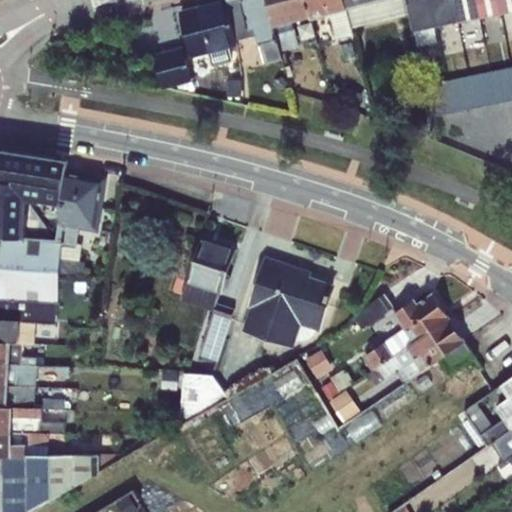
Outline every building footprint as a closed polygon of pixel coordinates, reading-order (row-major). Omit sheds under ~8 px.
[(238,45),(236,40),(226,0),(197,0),(199,6),(179,11),(191,58),(238,45)] [(226,0),(236,40),(258,35),(256,27),(249,28),(242,0),(226,0)] [(274,25),(267,0),(242,0),(249,28),(256,27),(258,35),(259,44),(261,43),(278,39),(276,33),(274,25)] [(311,15),(307,0),(267,0),(274,25),(311,15)] [(307,0),(311,15),(312,18),(330,12),(347,7),(348,7),(346,0),(307,0)] [(406,0),(375,0),(348,7),(347,7),(352,27),(409,12),(406,0)] [(428,15),(432,14),(429,0),(406,0),(409,12),(413,35),(431,31),(428,15)] [(454,9),(452,0),(429,0),(432,14),(454,9)] [(452,0),(454,9),(477,4),(476,0),(452,0)] [(502,13),(504,9),(498,0),(495,0),(477,4),(481,17),(502,13)] [(511,0),(498,0),(504,9),(511,6),(511,0)] [(477,4),(454,9),(460,23),(462,22),(460,17),(472,12),(475,19),(481,17),(477,4)] [(354,35),(352,27),(347,7),(330,12),(337,39),(354,35)] [(472,12),(460,17),(462,22),(467,32),(479,27),(475,19),(472,12)] [(278,39),(281,51),(300,46),(296,28),(276,33),(278,39)] [(281,51),(278,39),(261,43),(265,63),(283,59),(281,51)] [(352,42),(341,44),(344,59),(356,57),(352,42)] [(185,46),(154,55),(163,89),(193,81),(185,46)] [(438,111),(511,98),(511,65),(432,79),(438,111)] [(282,75),(274,83),(281,91),(289,83),(282,75)] [(365,90),(360,91),(342,85),(336,103),(358,110),(358,109),(370,112),(365,90)] [(107,176),(67,169),(59,223),(79,226),(78,228),(80,228),(100,232),(100,228),(103,208),(107,176)] [(103,208),(100,228),(103,229),(102,241),(110,243),(115,209),(103,208)] [(79,226),(59,223),(57,240),(63,240),(61,270),(84,273),(85,262),(80,261),(82,243),(78,243),(80,228),(78,228),(79,226)] [(202,235),(187,282),(221,293),(222,293),(224,288),(229,273),(237,246),(202,235)] [(63,240),(57,240),(0,237),(0,236),(0,298),(58,302),(61,270),(63,240)] [(266,256),(243,331),(294,348),(302,324),(321,330),(337,284),(311,276),(313,272),(266,256)] [(232,276),(229,273),(224,288),(228,288),(232,276)] [(217,303),(221,293),(187,282),(180,300),(214,311),(217,303)] [(369,326),(395,307),(385,293),(358,311),(351,324),(337,333),(343,342),(367,325),(369,326)] [(414,341),(450,317),(433,293),(418,303),(415,298),(395,312),(405,327),(414,341)] [(58,302),(0,298),(0,318),(20,319),(36,322),(57,323),(58,302)] [(235,309),(217,303),(214,311),(200,354),(219,361),(235,309)] [(441,358),(466,341),(450,317),(414,341),(407,346),(423,371),(441,358)] [(20,319),(0,318),(0,341),(12,341),(19,343),(20,319)] [(20,319),(19,343),(23,343),(35,343),(36,322),(20,319)] [(407,346),(414,341),(405,327),(363,356),(373,369),(407,346)] [(0,362),(10,364),(12,341),(0,341),(0,362)] [(19,343),(12,341),(10,364),(23,365),(37,366),(37,356),(23,356),(23,343),(19,343)] [(475,355),(466,341),(441,358),(451,372),(475,355)] [(410,381),(423,371),(407,346),(373,369),(369,373),(377,385),(401,368),(410,381)] [(321,349),(306,359),(319,379),(334,369),(321,349)] [(98,511),(133,491),(139,500),(160,487),(175,511),(389,511),(298,357),(126,455),(100,455),(100,472),(28,511),(98,511)] [(10,364),(0,362),(0,384),(9,385),(10,364)] [(10,364),(9,385),(22,386),(23,365),(10,364)] [(511,375),(501,383),(510,397),(498,405),(505,417),(511,427),(511,375)] [(9,385),(0,384),(0,404),(7,405),(9,385)] [(22,386),(9,385),(7,405),(13,406),(35,407),(36,386),(22,386)] [(347,390),(328,402),(343,423),(361,411),(347,390)] [(43,398),(43,407),(65,409),(65,399),(43,398)] [(493,443),(511,427),(505,417),(493,425),(477,402),(465,410),(489,446),(493,443)] [(7,405),(0,404),(0,431),(12,432),(12,431),(13,406),(7,405)] [(13,406),(12,431),(50,432),(50,423),(76,424),(76,409),(65,409),(43,407),(35,407),(13,406)] [(511,427),(493,443),(504,460),(511,454),(511,427)] [(12,432),(0,431),(0,455),(12,455),(12,432)] [(511,454),(504,460),(499,465),(506,474),(511,469),(511,454)] [(0,511),(28,511),(100,472),(100,455),(12,455),(0,455),(0,511)] [(410,511),(406,503),(395,511),(410,511)]
